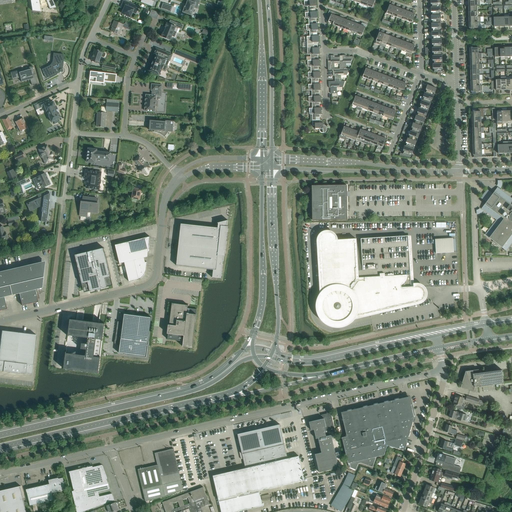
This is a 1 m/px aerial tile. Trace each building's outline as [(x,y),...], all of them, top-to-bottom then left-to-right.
[(46,0),(50,9),(49,9),(56,8),(52,0),(30,0),(32,11),(41,12),(41,11),(40,11),(38,0),(46,0)] [(185,7),(183,12),(192,15),(194,7),(197,8),(200,1),(196,0),(192,0),(192,2),(188,1),(186,7),(185,7)] [(316,6),(315,0),(312,0),(311,0),(307,0),(304,1),(304,4),(305,6),(305,7),(306,7),(307,7),(308,12),(312,12),(311,9),(315,9),(315,6),(316,6)] [(360,0),(359,3),(358,5),(366,8),(367,6),(369,2),(366,1),(366,0),(360,0)] [(373,5),(375,0),(366,0),(366,1),(369,2),(367,6),(372,8),(373,8),(374,5),(373,5)] [(137,11),(138,7),(124,1),(122,5),(125,6),(122,14),(130,17),(133,10),(137,11)] [(391,15),(395,7),(394,6),(395,3),(392,2),(391,5),(389,5),(386,13),(391,15)] [(163,3),(161,9),(167,11),(170,12),(172,7),(166,4),(163,3)] [(396,17),(400,8),(398,8),(399,5),(397,4),(396,7),(395,7),(391,15),(396,17)] [(402,19),(405,10),(404,10),(405,7),(403,6),(402,9),(400,8),(396,17),(402,19)] [(440,15),(440,7),(432,7),(431,7),(431,13),(432,12),(432,15),(440,15)] [(407,21),(410,12),(408,12),(409,9),(407,8),(406,11),(405,10),(402,19),(407,21)] [(333,24),(336,16),(334,15),(335,13),(329,10),(328,15),(330,16),(328,22),(333,23),(333,24)] [(412,23),(415,14),(414,14),(415,11),(413,10),(412,13),(410,12),(407,21),(412,23)] [(317,18),(317,12),(312,12),(308,12),(305,13),(305,16),(305,18),(306,19),(307,19),(308,19),(309,24),(313,24),(312,21),(316,21),(316,18),(317,18)] [(337,28),(342,15),(341,15),(339,17),(336,16),(333,24),(333,23),(333,25),(338,27),(337,28)] [(343,29),(347,20),(343,19),(344,16),(342,15),(337,28),(338,28),(338,27),(343,29)] [(441,23),(440,15),(432,15),(431,15),(431,21),(432,21),(432,23),(441,23)] [(348,32),(353,19),(351,19),(350,21),(347,20),(343,29),(349,31),(348,32)] [(355,29),(357,24),(354,23),(355,20),(353,19),(348,32),(349,31),(357,34),(356,35),(358,30),(355,29)] [(174,37),(178,28),(181,29),(183,25),(170,20),(169,24),(168,23),(166,23),(165,27),(166,27),(164,33),(163,33),(161,36),(162,37),(170,41),(172,36),(174,37)] [(111,31),(119,35),(123,27),(130,30),(131,27),(124,24),(123,25),(115,21),(113,25),(113,26),(111,31)] [(478,22),(469,23),(469,28),(469,30),(469,31),(470,31),(474,31),(474,28),(478,28),(481,28),(481,22),(478,22)] [(363,33),(365,27),(364,27),(365,24),(362,23),(361,25),(357,24),(355,29),(358,30),(356,35),(357,34),(362,36),(362,35),(363,36),(364,33),(363,33)] [(441,31),(441,23),(432,23),(431,23),(431,29),(433,29),(433,31),(433,32),(441,31)] [(318,30),(318,24),(313,24),(309,24),(306,25),(306,28),(306,30),(307,31),(308,31),(309,31),(310,36),(314,36),(313,33),(317,33),(317,30),(318,30)] [(379,32),(375,43),(380,45),(381,43),(384,34),(383,34),(384,31),(382,30),(380,33),(379,32)] [(441,39),(441,31),(433,32),(433,31),(432,31),(432,37),(433,37),(433,39),(433,40),(441,39)] [(385,47),(386,45),(389,36),(388,35),(388,32),(386,32),(385,35),(384,34),(381,43),(380,45),(385,47)] [(391,47),(394,38),(393,38),(394,35),(392,34),(391,37),(389,36),(386,45),(391,47)] [(319,42),(319,36),(314,36),(310,36),(307,36),(307,40),(307,42),(308,43),(309,42),(309,43),(310,43),(310,48),(314,48),(314,45),(318,45),(317,42),(319,42)] [(396,49),(399,40),(398,39),(398,36),(397,36),(396,38),(394,38),(391,47),(396,49)] [(401,51),(405,42),(403,41),(404,38),(403,38),(401,41),(399,40),(396,49),(401,51)] [(406,52),(410,44),(408,43),(409,40),(407,39),(406,42),(405,42),(401,51),(406,52)] [(441,47),(441,39),(433,40),(433,39),(432,39),(432,45),(433,45),(433,48),(441,47)] [(412,54),(415,46),(414,45),(415,42),(413,42),(411,44),(410,44),(406,52),(412,54)] [(470,46),(469,46),(470,46),(470,48),(469,48),(470,54),(479,53),(478,48),(474,48),(474,45),(470,46)] [(442,56),(441,47),(433,48),(432,48),(432,53),(433,53),(434,56),(442,56)] [(156,55),(154,61),(153,61),(151,65),(152,65),(149,71),(159,75),(162,70),(165,71),(167,66),(164,64),(166,59),(170,61),(172,55),(156,48),(153,54),(156,55)] [(319,54),(319,48),(314,48),(310,48),(307,48),(307,52),(307,54),(308,54),(309,54),(309,55),(310,55),(310,60),(314,60),(314,57),(318,57),(318,54),(319,54)] [(99,63),(101,57),(104,57),(105,57),(106,54),(105,53),(103,52),(99,51),(99,50),(98,50),(96,50),(92,61),(99,63)] [(176,51),(175,54),(198,64),(200,61),(176,51)] [(50,65),(42,69),(46,78),(57,73),(57,72),(58,72),(57,72),(58,72),(57,72),(58,71),(59,72),(60,73),(61,73),(62,72),(62,71),(62,70),(61,69),(60,69),(61,67),(62,67),(63,54),(53,53),(52,62),(50,65)] [(346,69),(346,63),(351,63),(354,57),(353,57),(346,57),(346,55),(344,55),(342,55),(343,62),(340,62),(340,64),(340,69),(346,69)] [(335,70),(335,69),(335,64),(340,64),(340,62),(340,57),(335,57),(334,56),(333,56),(331,56),(331,62),(328,62),(328,70),(333,70),(335,70)] [(442,64),(442,56),(434,56),(432,56),(433,61),(434,61),(434,64),(442,64)] [(320,66),(319,60),(314,60),(310,60),(307,60),(308,64),(308,66),(309,66),(310,66),(310,67),(311,67),(311,72),(315,72),(315,69),(318,69),(318,66),(320,66)] [(442,72),(442,64),(434,64),(433,64),(433,69),(434,69),(434,72),(438,72),(437,75),(440,76),(441,72),(442,72)] [(32,66),(28,68),(28,70),(18,72),(19,73),(16,74),(15,71),(10,73),(12,80),(20,78),(21,82),(28,80),(28,79),(30,79),(32,85),(37,84),(32,66)] [(368,79),(371,70),(370,70),(371,67),(368,66),(367,69),(366,68),(362,77),(368,79)] [(373,81),(376,72),(374,71),(375,69),(373,68),(372,71),(371,70),(368,79),(373,81)] [(347,75),(349,69),(346,69),(340,69),(335,69),(335,70),(333,70),(333,74),(333,76),(335,76),(335,79),(335,81),(341,81),(341,75),(347,75)] [(378,83),(381,74),(380,74),(381,71),(379,70),(378,73),(376,72),(373,81),(378,83)] [(116,83),(117,74),(91,71),(89,81),(104,83),(104,81),(116,83)] [(320,78),(320,72),(315,72),(311,72),(308,72),(308,76),(308,78),(309,78),(310,78),(310,79),(311,79),(311,84),(315,84),(315,81),(319,81),(319,78),(320,78)] [(383,85),(386,76),(384,75),(385,72),(383,72),(382,74),(381,74),(378,83),(383,85)] [(388,87),(391,78),(390,77),(391,75),(389,74),(388,77),(386,76),(383,85),(388,87)] [(393,88),(396,80),(394,79),(395,76),(393,75),(392,78),(391,78),(388,87),(393,88)] [(398,90),(401,82),(400,81),(401,78),(399,78),(398,80),(396,80),(393,88),(398,90)] [(403,92),(406,84),(405,83),(406,80),(403,79),(402,82),(401,82),(398,90),(403,92)] [(343,87),(345,81),(341,81),(335,81),(329,82),(329,87),(329,88),(331,88),(331,91),(335,91),(335,94),(337,93),(337,88),(343,87)] [(146,95),(145,111),(155,112),(155,106),(157,106),(157,102),(155,102),(156,96),(155,96),(156,91),(161,91),(162,85),(152,84),(151,90),(152,90),(152,95),(146,95)] [(320,90),(320,84),(315,84),(311,84),(308,84),(308,88),(309,90),(309,91),(310,90),(310,91),(311,91),(312,96),(315,96),(315,93),(319,93),(319,90),(320,90)] [(433,96),(436,88),(427,85),(425,90),(427,90),(426,93),(433,96)] [(482,94),(482,86),(482,85),(480,85),(480,86),(471,86),(471,92),(472,94),(471,94),(482,94)] [(430,103),(433,96),(426,93),(424,93),(423,97),(421,96),(419,99),(422,100),(430,103)] [(357,107),(361,98),(359,97),(360,95),(358,94),(357,96),(355,96),(352,105),(357,107)] [(362,109),(366,100),(364,99),(365,96),(363,95),(362,98),(361,98),(357,107),(362,109)] [(321,102),(321,96),(315,96),(312,96),(309,96),(309,100),(309,102),(310,103),(311,102),(311,103),(312,103),(312,108),(316,108),(316,105),(319,105),(319,102),(321,102)] [(367,110),(371,102),(370,101),(371,98),(369,98),(367,100),(366,100),(362,109),(367,110)] [(107,99),(106,111),(118,112),(119,100),(107,99)] [(372,112),(376,104),(374,103),(375,100),(373,99),(372,102),(371,102),(367,110),(372,112)] [(48,100),(38,104),(40,108),(44,106),(46,111),(49,116),(48,116),(51,122),(53,121),(54,124),(59,122),(58,119),(60,118),(58,113),(55,106),(55,107),(53,101),(50,103),(48,100)] [(428,111),(430,103),(422,100),(420,105),(421,106),(420,108),(428,111)] [(372,112),(372,115),(377,117),(381,105),(380,105),(381,102),(379,102),(378,104),(376,104),(372,112)] [(382,118),(386,107),(384,107),(385,104),(383,103),(382,106),(381,105),(377,117),(382,118)] [(386,107),(383,116),(388,118),(391,109),(390,109),(391,106),(389,105),(388,108),(386,107)] [(393,120),(396,111),(395,111),(396,108),(393,107),(392,110),(391,109),(388,118),(393,120)] [(321,114),(321,108),(316,108),(312,108),(309,108),(309,112),(309,114),(310,114),(311,114),(311,115),(312,115),(312,120),(316,120),(316,117),(320,117),(320,114),(321,114)] [(425,119),(428,111),(420,108),(419,108),(417,113),(418,113),(417,116),(425,119)] [(476,109),(471,109),(472,109),(472,111),(471,111),(472,117),(483,117),(483,109),(476,109)] [(105,127),(106,113),(98,112),(97,127),(105,127)] [(422,126),(425,119),(417,116),(416,115),(413,123),(422,126)] [(13,127),(11,124),(7,116),(1,119),(7,130),(13,127)] [(27,128),(25,123),(22,118),(15,122),(20,132),(27,128)] [(173,132),(173,125),(170,125),(170,121),(165,120),(165,121),(154,121),(150,120),(150,122),(149,130),(154,131),(154,132),(155,132),(157,133),(158,133),(159,134),(160,134),(161,135),(162,136),(163,136),(164,137),(164,136),(163,136),(166,131),(173,132)] [(323,125),(323,123),(320,123),(320,120),(316,120),(312,120),(313,126),(315,126),(315,129),(319,129),(319,130),(319,131),(320,132),(321,132),(322,133),(323,133),(324,133),(325,132),(326,132),(326,131),(327,130),(327,129),(327,128),(327,127),(326,127),(326,126),(325,126),(325,125),(324,125),(323,125)] [(419,134),(422,126),(413,123),(411,128),(412,128),(412,131),(411,131),(419,134)] [(345,140),(346,137),(349,128),(348,128),(349,125),(347,124),(345,127),(344,126),(341,135),(340,135),(339,137),(345,140)] [(351,139),(354,130),(352,130),(353,127),(351,126),(350,129),(349,128),(346,137),(351,139)] [(357,138),(356,141),(361,143),(365,131),(364,130),(364,128),(363,127),(361,130),(360,129),(359,132),(357,138)] [(359,132),(358,132),(359,129),(357,128),(356,131),(354,130),(351,139),(356,141),(357,138),(359,132)] [(365,131),(361,143),(366,145),(367,142),(370,133),(369,133),(370,130),(369,129),(367,132),(365,131)] [(416,141),(419,134),(411,131),(412,131),(410,130),(409,136),(410,136),(409,138),(409,139),(416,141)] [(372,144),(375,135),(373,134),(375,131),(373,131),(372,133),(370,133),(367,142),(369,143),(368,144),(372,145),(372,144)] [(377,146),(381,137),(379,136),(381,134),(379,133),(377,136),(375,135),(372,144),(377,146)] [(383,148),(386,139),(384,138),(385,135),(383,134),(382,137),(381,137),(377,146),(383,148)] [(413,149),(416,141),(409,139),(409,138),(408,138),(406,143),(407,144),(406,146),(413,149)] [(51,152),(50,152),(46,146),(38,149),(40,154),(39,154),(41,158),(42,158),(45,164),(53,160),(51,157),(52,156),(51,152)] [(411,157),(413,149),(406,146),(405,146),(403,151),(404,151),(403,154),(411,157)] [(96,158),(110,160),(111,153),(97,151),(97,149),(88,148),(87,162),(95,163),(96,158)] [(482,155),(482,149),(473,149),(473,155),(473,157),(484,157),(478,157),(478,155),(482,155)] [(150,167),(149,166),(147,166),(148,165),(146,164),(140,156),(135,161),(136,163),(137,163),(141,167),(139,171),(145,173),(145,174),(146,174),(147,174),(149,169),(150,169),(151,168),(150,168),(150,167)] [(128,170),(124,170),(124,165),(119,164),(118,175),(128,175),(128,170)] [(15,168),(7,172),(11,180),(18,177),(15,168)] [(100,179),(101,172),(86,170),(85,178),(87,179),(86,188),(99,190),(100,184),(101,183),(101,180),(100,179)] [(37,177),(32,179),(35,184),(39,182),(42,188),(50,184),(49,183),(50,183),(49,181),(48,181),(46,176),(47,176),(46,174),(45,174),(45,173),(37,177)] [(312,186),(312,220),(347,220),(347,185),(312,186)] [(511,201),(496,189),(498,187),(481,209),(483,207),(499,220),(491,230),(490,229),(486,235),(485,234),(493,241),(492,242),(497,245),(498,244),(506,251),(505,250),(510,244),(509,243),(511,239),(511,201)] [(141,189),(133,188),(132,198),(140,199),(141,189)] [(31,202),(30,202),(30,204),(31,205),(32,209),(42,204),(42,207),(41,212),(42,212),(41,221),(41,222),(45,222),(46,222),(48,204),(49,193),(48,194),(47,194),(45,191),(37,195),(38,195),(39,198),(31,202)] [(97,204),(98,199),(83,197),(83,202),(82,202),(80,215),(86,216),(87,211),(91,211),(91,212),(91,208),(97,209),(97,210),(98,204),(97,204)] [(227,226),(228,221),(228,220),(218,223),(218,228),(181,224),(179,244),(226,249),(228,226),(227,226)] [(358,239),(334,240),(334,239),(333,238),(333,237),(332,236),(332,235),(331,235),(330,235),(330,234),(329,234),(328,234),(327,234),(326,234),(325,234),(324,234),(324,235),(323,235),(322,236),(321,237),(321,238),(320,239),(320,240),(320,241),(323,292),(326,295),(325,295),(325,296),(324,297),(323,298),(323,299),(323,300),(322,301),(322,302),(322,303),(322,304),(321,305),(321,306),(321,307),(322,308),(322,309),(322,310),(322,311),(323,312),(323,313),(324,314),(324,315),(325,315),(325,316),(326,317),(327,318),(328,318),(328,319),(329,319),(330,320),(332,321),(333,321),(334,321),(335,321),(337,322),(338,322),(339,322),(341,321),(343,321),(343,320),(344,320),(345,320),(346,319),(347,318),(348,317),(349,316),(350,315),(351,314),(355,315),(370,312),(371,312),(371,313),(372,313),(372,314),(373,314),(374,313),(375,313),(375,312),(375,311),(419,300),(420,300),(421,299),(422,298),(422,297),(423,297),(423,296),(423,295),(424,295),(424,294),(424,293),(423,292),(423,291),(423,290),(422,290),(422,289),(421,288),(420,287),(419,287),(418,287),(417,286),(411,287),(408,236),(358,239)] [(145,262),(144,258),(148,257),(150,237),(115,245),(120,263),(124,262),(129,282),(137,280),(139,279),(141,278),(142,277),(144,276),(145,274),(146,272),(146,270),(147,262),(145,262)] [(435,239),(436,253),(454,252),(453,238),(435,239)] [(225,256),(226,249),(179,244),(176,266),(213,270),(212,277),(212,278),(221,279),(224,256),(225,256)] [(88,283),(90,291),(107,287),(105,278),(111,277),(104,248),(75,255),(82,284),(88,283)] [(37,302),(35,289),(41,288),(43,270),(44,261),(0,271),(0,310),(7,309),(4,297),(19,293),(22,305),(37,302)] [(172,303),(167,339),(183,341),(183,347),(192,348),(197,309),(190,308),(189,313),(187,313),(188,305),(172,303)] [(117,321),(115,340),(120,341),(119,343),(120,343),(119,353),(146,357),(151,317),(124,314),(123,322),(117,321)] [(105,324),(99,323),(70,319),(64,369),(98,373),(101,354),(105,324)] [(31,374),(36,335),(1,331),(0,341),(0,370),(2,371),(9,372),(9,373),(19,374),(19,373),(25,374),(31,374)] [(504,383),(502,370),(473,374),(473,370),(465,371),(460,387),(473,391),(475,387),(504,383)] [(462,406),(464,398),(456,396),(453,403),(456,404),(455,407),(464,410),(465,407),(462,406)] [(406,442),(414,417),(414,416),(415,416),(411,399),(410,398),(410,397),(409,397),(408,397),(407,397),(341,412),(347,436),(342,437),(348,463),(350,463),(351,468),(356,470),(358,463),(361,463),(373,467),(376,457),(384,455),(387,446),(388,446),(389,446),(401,450),(404,441),(406,442)] [(483,406),(484,402),(472,398),(471,402),(483,406)] [(465,422),(467,415),(451,410),(449,417),(454,419),(458,420),(465,422)] [(335,453),(331,435),(335,434),(330,413),(322,415),(323,419),(309,422),(311,430),(314,430),(316,439),(318,438),(321,452),(315,454),(319,472),(339,468),(336,455),(339,455),(338,452),(335,453)] [(259,491),(304,481),(299,456),(288,459),(280,424),(238,434),(246,468),(213,476),(221,511),(236,511),(262,506),(259,491)] [(456,435),(457,430),(451,429),(452,426),(447,424),(446,425),(445,425),(445,428),(446,428),(444,432),(450,433),(456,435)] [(511,426),(505,424),(502,433),(511,436),(511,426)] [(442,440),(440,448),(445,449),(452,451),(453,447),(454,445),(455,444),(454,444),(452,443),(442,440)] [(158,465),(138,470),(144,495),(145,501),(165,497),(183,490),(174,449),(155,453),(158,465)] [(456,459),(438,453),(437,456),(436,456),(435,459),(436,459),(436,460),(443,462),(441,468),(459,473),(461,468),(454,465),(456,459)] [(402,462),(404,459),(398,456),(393,466),(403,470),(405,464),(402,462)] [(110,487),(106,479),(102,467),(103,467),(103,466),(102,465),(101,464),(93,466),(91,466),(91,467),(72,471),(69,471),(69,473),(70,473),(74,491),(72,492),(76,511),(82,511),(114,500),(112,494),(99,497),(98,492),(109,489),(110,489),(110,488),(110,487)] [(400,477),(403,470),(393,466),(391,473),(394,474),(400,477)] [(431,476),(430,480),(440,483),(443,473),(441,472),(441,470),(434,467),(431,476)] [(446,470),(444,476),(451,478),(452,475),(458,477),(459,474),(446,470)] [(333,473),(329,481),(339,486),(343,478),(333,473)] [(58,499),(56,491),(65,489),(63,478),(49,481),(50,484),(26,489),(30,505),(37,504),(37,506),(45,504),(48,503),(47,501),(58,499)] [(376,486),(375,490),(391,497),(394,492),(385,488),(386,484),(382,482),(380,487),(376,486)] [(433,493),(435,488),(426,484),(424,489),(433,493)] [(20,486),(0,490),(0,511),(26,511),(20,486),(21,486),(20,486)] [(203,511),(201,507),(210,504),(203,487),(162,502),(166,511),(203,511)] [(431,497),(433,493),(424,489),(422,494),(431,497)] [(391,498),(383,495),(382,496),(376,494),(375,498),(389,503),(391,498)] [(431,503),(433,498),(431,497),(422,494),(420,499),(429,502),(431,503)] [(352,504),(355,498),(352,496),(347,507),(350,509),(352,504)] [(389,503),(375,498),(374,500),(374,502),(379,504),(387,508),(389,503)] [(427,507),(429,502),(420,499),(419,504),(427,507)] [(109,511),(111,511),(119,509),(116,502),(107,505),(109,511)] [(443,511),(446,505),(447,502),(445,502),(444,504),(441,503),(438,511),(437,511),(438,511),(443,511)]
